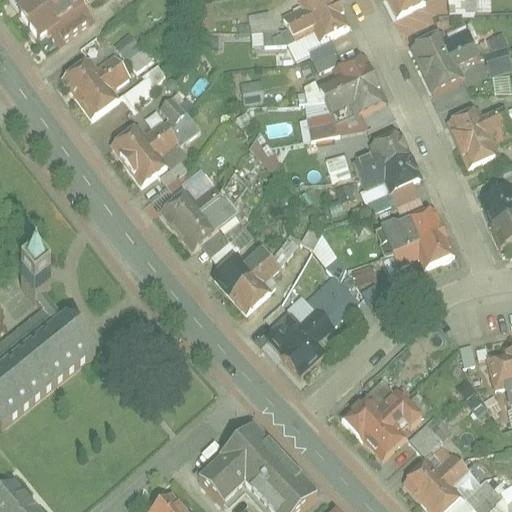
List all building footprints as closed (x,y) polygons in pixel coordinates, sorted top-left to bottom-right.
[(27,0),(15,8),(37,41),(99,0),(27,0)] [(330,0),(293,0),(301,15),(282,24),(291,42),(310,33),(317,48),(347,33),(330,0)] [(382,0),(395,26),(426,11),(422,3),(429,0),(382,0)] [(445,0),(447,19),(489,17),(488,0),(445,0)] [(210,9),(194,11),(196,33),(213,32),(210,9)] [(129,37),(113,51),(135,78),(152,64),(129,37)] [(411,49),(432,101),(466,87),(460,73),(477,66),(465,38),(446,46),(443,37),(411,49)] [(489,54),(507,49),(503,38),(486,44),(489,54)] [(482,68),(506,64),(504,52),(480,57),(482,68)] [(346,110),(353,122),(379,109),(355,62),(332,74),(337,83),(312,96),(325,121),(346,110)] [(63,83),(91,123),(113,107),(108,99),(129,84),(115,63),(93,78),(87,67),(63,83)] [(507,64),(483,71),(487,83),(511,75),(507,64)] [(118,99),(128,113),(167,85),(157,71),(118,99)] [(492,81),(493,99),(507,99),(505,80),(492,81)] [(239,88),(242,110),(263,107),(259,84),(239,88)] [(448,128),(468,176),(499,163),(495,153),(511,145),(511,142),(502,118),(478,128),(473,117),(448,128)] [(112,147),(140,189),(164,172),(157,162),(175,150),(162,131),(144,143),(136,131),(112,147)] [(389,195),(417,180),(394,136),(368,150),(371,155),(346,168),(358,191),(381,179),(389,195)] [(324,165),(331,189),(349,183),(342,160),(324,165)] [(511,192),(482,205),(503,254),(511,249),(511,192)] [(158,213),(190,257),(233,225),(217,202),(196,217),(182,196),(158,213)] [(411,250),(422,274),(453,260),(432,212),(376,236),(386,261),(411,250)] [(212,280),(245,320),(270,299),(262,289),(280,273),(262,253),(244,268),(236,259),(212,280)] [(59,318),(44,300),(51,295),(40,281),(23,295),(40,316),(0,348),(0,436),(95,358),(61,317),(59,318)] [(263,340),(297,379),(323,357),(314,347),(329,334),(313,316),(298,329),(289,317),(263,340)] [(511,355),(482,366),(493,398),(500,395),(507,417),(511,414),(511,355)] [(357,443),(380,469),(405,447),(402,443),(420,427),(392,396),(373,412),(363,401),(334,426),(352,447),(357,443)] [(423,464),(454,438),(437,418),(406,443),(423,464)] [(248,434),(194,484),(219,510),(237,493),(255,511),(304,511),(313,504),(248,434)] [(400,487),(421,511),(450,511),(457,506),(446,494),(465,478),(450,461),(431,477),(423,467),(400,487)] [(0,497),(0,511),(27,511),(9,490),(0,497)] [(184,511),(172,498),(156,511),(184,511)]
